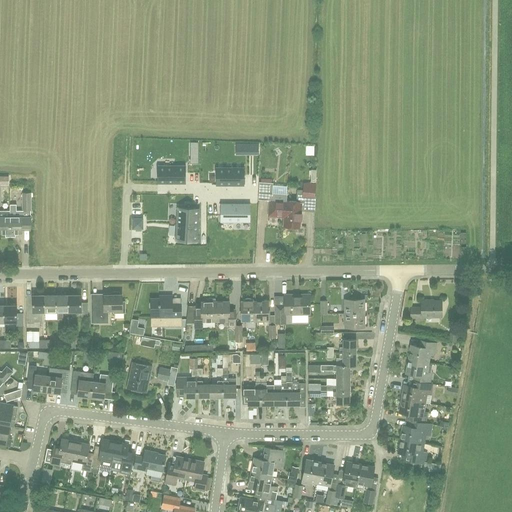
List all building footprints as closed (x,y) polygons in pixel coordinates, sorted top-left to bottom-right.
[(244,144),(244,154),(258,154),(258,144),(244,144)] [(185,183),(185,167),(158,167),(158,166),(157,166),(157,167),(158,167),(158,183),(185,183)] [(217,185),(244,185),(244,168),(233,168),(232,168),(226,168),(225,168),(217,168),(216,168),(216,169),(216,173),(216,174),(216,179),(216,180),(216,184),(216,185),(217,185)] [(267,200),(270,200),(268,217),(284,218),(283,228),(299,229),(301,202),(286,201),(286,195),(272,193),(273,183),(259,182),(259,193),(267,193),(267,200)] [(315,198),(316,183),(303,182),(302,197),(315,198)] [(250,221),(250,204),(221,204),(221,221),(238,221),(238,222),(239,222),(239,221),(250,221)] [(176,224),(198,225),(199,208),(177,207),(176,224)] [(0,210),(0,233),(5,233),(5,237),(10,237),(10,217),(10,211),(0,210)] [(16,211),(10,211),(10,217),(10,237),(15,237),(15,233),(21,233),(21,231),(31,231),(30,218),(21,218),(21,211),(16,211)] [(198,225),(176,224),(175,241),(197,242),(198,225)] [(162,254),(161,239),(153,240),(154,255),(162,254)] [(104,295),(104,301),(91,301),(91,323),(108,323),(108,315),(105,315),(105,310),(113,310),(113,313),(125,313),(125,302),(122,302),(122,295),(120,295),(120,294),(118,292),(112,292),(111,294),(111,295),(104,295)] [(309,295),(284,295),(284,311),(274,311),(274,324),(276,324),(284,323),(284,314),(309,314),(309,295)] [(45,312),(44,296),(32,296),(32,312),(45,312)] [(56,296),(44,296),(45,312),(57,312),(56,296)] [(69,312),(69,296),(56,296),(57,312),(57,319),(63,319),(63,312),(69,312)] [(69,296),(69,312),(81,312),(81,296),(69,296)] [(163,319),(181,318),(180,304),(171,305),(171,297),(163,297),(163,300),(150,300),(151,322),(151,316),(163,316),(163,319)] [(201,322),(214,322),(214,302),(214,299),(205,299),(205,302),(200,302),(200,310),(194,311),(194,329),(201,329),(201,322)] [(254,322),(254,302),(251,302),(251,300),(250,299),(248,299),(246,299),(244,299),(242,301),(242,302),(240,302),(240,322),(254,322)] [(345,299),(345,314),(365,314),(365,299),(345,299)] [(424,317),(441,317),(441,301),(430,301),(430,300),(421,300),(421,307),(410,308),(410,320),(424,320),(424,317)] [(234,309),(228,309),(228,302),(214,302),(214,322),(228,322),(228,329),(235,329),(235,325),(234,309)] [(267,302),(254,302),(254,322),(267,322),(267,302)] [(17,306),(4,307),(4,323),(17,323),(17,306)] [(365,314),(345,314),(345,327),(365,327),(365,314)] [(242,325),(235,325),(235,329),(235,342),(243,342),(242,325)] [(451,330),(449,341),(456,342),(458,331),(451,330)] [(69,349),(69,340),(57,340),(57,349),(69,349)] [(339,353),(355,353),(355,340),(342,340),(342,347),(339,347),(339,353)] [(408,360),(427,363),(429,354),(434,355),(436,344),(420,341),(419,346),(411,345),(408,360)] [(213,352),(212,343),(193,345),(193,353),(213,352)] [(21,353),(21,361),(30,361),(29,352),(21,353)] [(355,353),(339,353),(339,358),(342,358),(342,365),(349,366),(355,366),(355,353)] [(392,356),(387,368),(401,374),(406,362),(392,356)] [(427,363),(408,360),(406,373),(414,375),(413,380),(412,380),(432,384),(432,383),(429,383),(431,373),(426,372),(427,363)] [(146,392),(151,367),(132,363),(126,388),(146,392)] [(342,365),(332,365),(332,371),(336,371),(336,379),(349,378),(349,366),(342,365)] [(50,369),(49,377),(35,375),(36,367),(29,366),(27,382),(34,383),(33,391),(47,393),(50,369)] [(159,366),(156,380),(168,382),(171,369),(159,366)] [(2,372),(0,371),(0,380),(3,383),(12,372),(6,367),(2,372)] [(192,369),(192,377),(176,377),(176,397),(183,397),(183,398),(196,398),(196,369),(196,368),(192,369)] [(228,368),(222,368),(222,375),(222,381),(222,398),(235,397),(235,384),(228,384),(228,368)] [(50,369),(47,393),(60,394),(61,386),(68,387),(70,371),(50,369)] [(202,375),(202,369),(196,369),(196,398),(209,398),(209,384),(202,384),(202,381),(197,381),(197,375),(202,375)] [(260,405),(260,371),(255,371),(255,386),(243,386),(243,401),(248,401),(248,405),(260,405)] [(273,405),(273,385),(266,385),(266,382),(266,376),(261,376),(261,371),(260,371),(260,405),(273,405)] [(93,374),(81,373),(74,372),(72,387),(79,388),(78,397),(91,398),(93,382),(92,382),(93,374)] [(306,397),(305,383),(298,383),(298,392),(292,392),(292,382),(292,372),(286,372),(286,376),(285,376),(286,405),(300,405),(300,397),(306,397)] [(99,383),(93,382),(91,398),(104,400),(105,391),(112,391),(114,377),(100,375),(99,383)] [(286,405),(285,376),(281,376),(281,385),(273,385),(273,405),(286,405)] [(349,378),(336,379),(336,386),(332,386),(332,391),(349,391),(349,378)] [(404,385),(401,399),(420,402),(422,393),(430,395),(432,384),(412,380),(411,386),(404,385)] [(216,384),(209,384),(209,398),(222,398),(222,381),(216,381),(216,384)] [(349,404),(349,391),(332,391),(332,397),(336,397),(336,404),(349,404)] [(420,402),(401,399),(399,412),(407,414),(406,419),(411,420),(431,424),(425,423),(427,412),(419,410),(420,402)] [(0,424),(11,427),(9,426),(10,420),(15,421),(17,407),(0,403),(0,424)] [(295,418),(306,417),(305,408),(294,409),(295,418)] [(403,425),(400,439),(420,442),(421,433),(429,434),(431,424),(411,420),(411,426),(403,425)] [(11,427),(0,424),(0,445),(10,448),(11,440),(9,439),(11,427)] [(59,451),(53,450),(50,464),(59,465),(60,461),(69,464),(69,465),(70,465),(71,461),(76,442),(61,439),(59,451)] [(94,450),(93,458),(91,468),(99,469),(101,459),(112,461),(116,441),(102,439),(100,451),(94,450)] [(420,442),(400,439),(398,453),(406,454),(405,460),(424,463),(426,452),(418,451),(420,442)] [(129,444),(116,441),(112,461),(122,463),(120,473),(130,475),(135,451),(128,449),(129,444)] [(89,444),(76,442),(71,461),(82,463),(81,470),(90,472),(91,468),(93,458),(87,456),(89,444)] [(264,447),(263,453),(262,459),(254,458),(251,473),(271,476),(273,467),(281,468),(283,456),(283,450),(264,447)] [(162,471),(165,455),(152,453),(152,452),(145,451),(144,457),(136,456),(134,469),(146,471),(147,468),(162,471)] [(186,479),(189,459),(176,457),(174,469),(168,468),(165,483),(175,485),(176,477),(186,479)] [(203,462),(189,459),(186,479),(195,481),(194,488),(204,490),(207,476),(201,475),(203,462)] [(316,482),(319,462),(306,460),(302,482),(309,483),(309,481),(316,482)] [(338,475),(334,497),(344,498),(346,486),(355,488),(356,483),(360,464),(346,461),(344,471),(339,470),(338,475)] [(334,465),(319,462),(316,482),(329,485),(328,490),(328,489),(325,503),(333,505),(334,497),(338,475),(332,473),(334,465)] [(360,464),(356,483),(365,484),(364,489),(365,489),(363,502),(373,504),(378,478),(372,477),(374,467),(360,464)] [(57,467),(56,484),(71,485),(72,468),(57,467)] [(271,476),(251,473),(248,487),(256,489),(255,496),(256,496),(275,499),(277,487),(269,486),(271,476)] [(301,495),(303,485),(295,484),(292,497),(301,498),(301,495)] [(193,511),(194,509),(178,506),(180,499),(164,496),(162,507),(174,510),(173,511),(193,511)] [(256,496),(255,501),(241,498),(238,511),(280,511),(283,501),(275,499),(256,496)]
